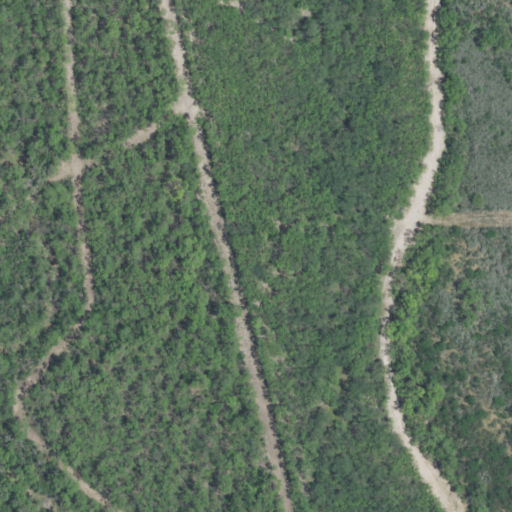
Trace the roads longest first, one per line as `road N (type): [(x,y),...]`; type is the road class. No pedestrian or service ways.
road 1 (track): [(442,0),(446,176),(403,260),(389,343),(393,405),(464,511)]
road 2 (track): [(168,121),(101,167),(42,186),(0,215)]
